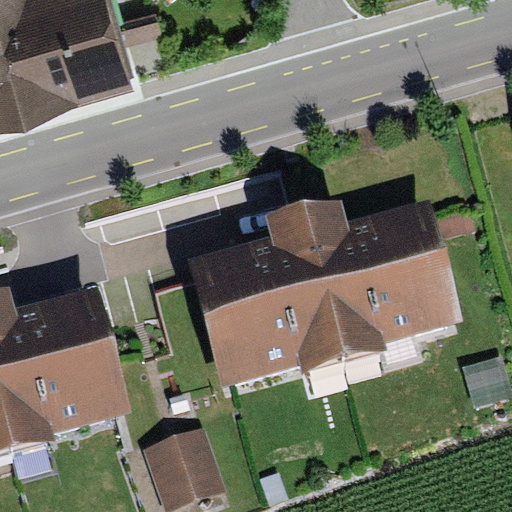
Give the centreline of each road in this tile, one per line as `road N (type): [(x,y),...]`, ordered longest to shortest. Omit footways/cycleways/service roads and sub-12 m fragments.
road 1 (secondary): [(327,85),(0,180)]
road 2 (secondary): [(511,35),(327,85)]
